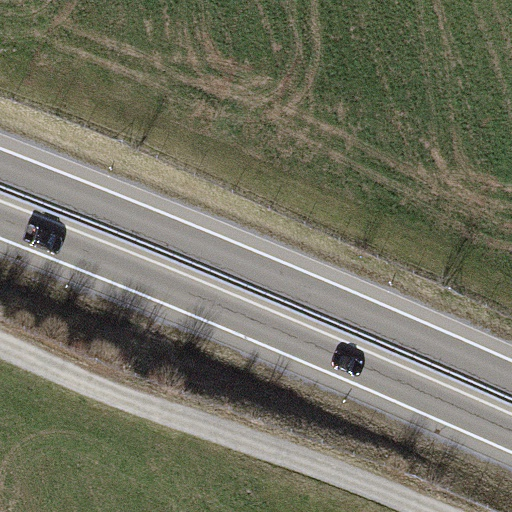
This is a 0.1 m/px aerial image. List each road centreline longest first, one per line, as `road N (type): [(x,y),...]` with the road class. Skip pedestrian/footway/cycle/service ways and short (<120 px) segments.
road 1 (trunk): [(0,220),(511,433)]
road 2 (trunk): [(511,377),(0,165)]
road 3 (track): [(0,344),(436,511)]
